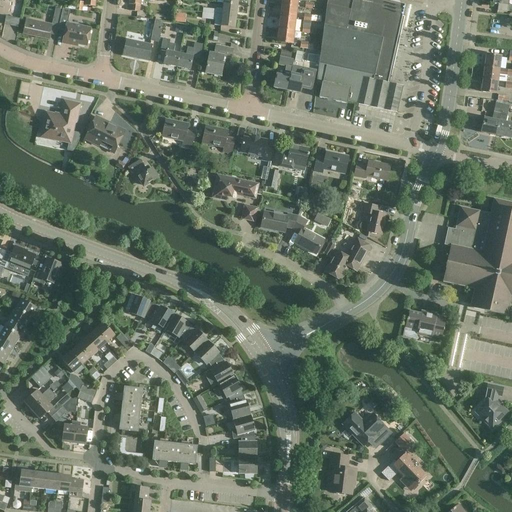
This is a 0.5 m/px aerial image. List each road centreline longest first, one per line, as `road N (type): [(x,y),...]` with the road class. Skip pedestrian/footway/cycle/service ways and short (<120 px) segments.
road 1 (tertiary): [(262,358),(199,293),(0,211)]
road 2 (residential): [(205,485),(203,434),(168,375),(139,353),(107,378),(97,464)]
road 3 (residential): [(344,313),(379,289),(397,263),(434,153)]
road 4 (residential): [(409,147),(244,111)]
road 5 (residential): [(434,153),(460,6)]
road 6 (residential): [(430,3),(423,98),(409,147)]
road 7 (tertiary): [(282,495),(287,436),(262,358)]
road 8 (residential): [(344,313),(336,297),(244,238)]
